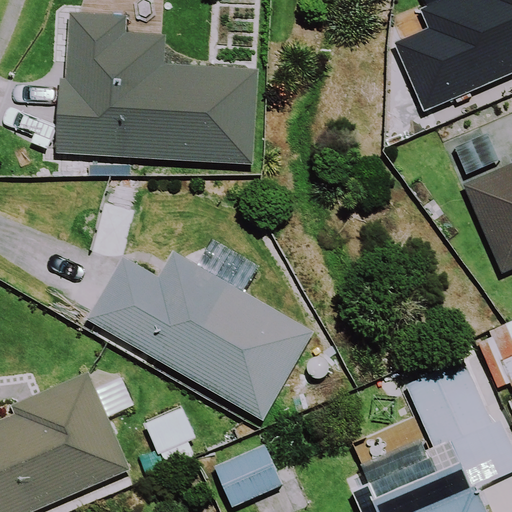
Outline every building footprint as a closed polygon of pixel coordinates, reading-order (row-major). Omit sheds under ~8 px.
[(511,0),(466,0),(421,19),(428,35),(397,48),(422,109),(511,71),(511,0)] [(128,23),(74,19),(70,82),(63,81),(58,156),(254,169),(261,79),(165,73),(167,42),(127,40),(128,23)] [(511,164),(469,186),(511,273),(511,164)] [(315,335),(179,258),(165,282),(128,262),(93,325),(267,422),(315,335)] [(511,324),(483,338),(507,390),(511,387),(511,324)] [(489,511),(482,494),(511,481),(511,443),(477,362),(408,391),(442,473),(358,509),(359,511),(489,511)] [(126,365),(93,379),(0,419),(0,418),(0,511),(41,511),(133,473),(111,422),(145,408),(126,365)] [(300,511),(301,511),(271,448),(219,472),(236,510),(250,504),(253,511),(300,511)]
